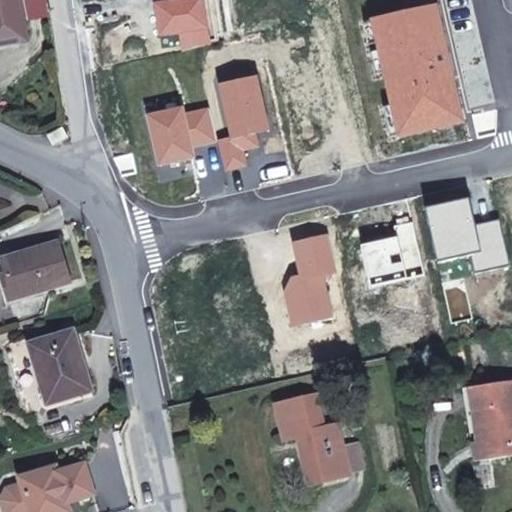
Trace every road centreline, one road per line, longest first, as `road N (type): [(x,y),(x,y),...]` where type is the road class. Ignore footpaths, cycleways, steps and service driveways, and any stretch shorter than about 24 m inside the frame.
road 1 (unknown): [(99,196),(131,223),(202,217),(503,141)]
road 2 (residential): [(165,511),(99,196)]
road 3 (residential): [(99,196),(60,0)]
road 4 (unknown): [(471,0),(503,141)]
